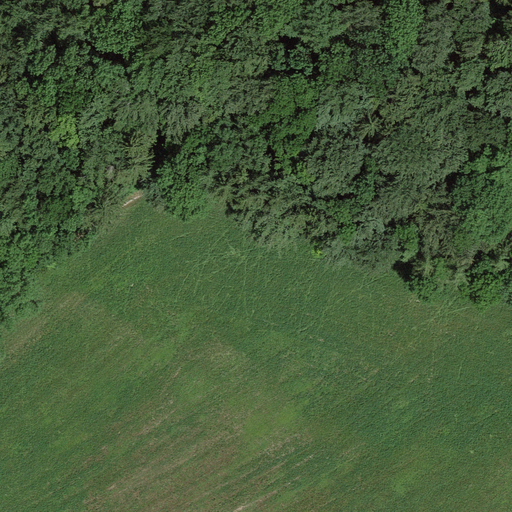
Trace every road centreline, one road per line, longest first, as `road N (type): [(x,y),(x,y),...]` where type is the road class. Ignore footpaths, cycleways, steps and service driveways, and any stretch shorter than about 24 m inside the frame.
road 1 (track): [(0,325),(181,184),(511,280)]
road 2 (track): [(511,240),(406,160),(292,138),(212,135),(0,156)]
